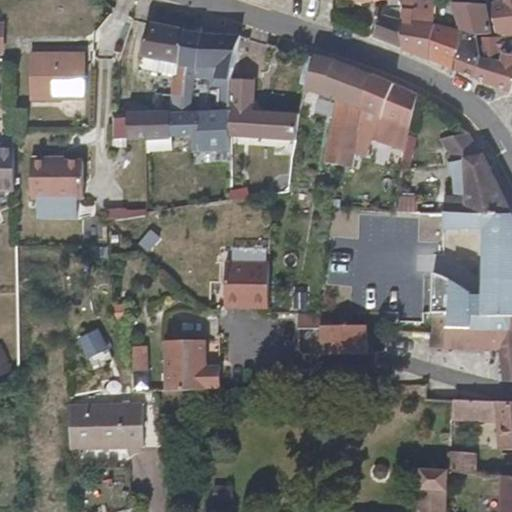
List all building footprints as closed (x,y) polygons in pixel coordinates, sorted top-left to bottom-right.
[(390,0),(356,0),(357,1),(358,8),(364,8),(364,5),(391,0),(390,0)] [(511,1),(488,8),(481,8),(482,28),(468,27),(469,45),(472,73),(509,88),(511,78),(511,55),(502,53),(503,33),(511,32),(511,1)] [(449,6),(436,5),(435,18),(437,18),(448,20),(449,6)] [(377,15),(371,36),(396,45),(397,7),(376,7),(373,13),(377,15)] [(416,7),(397,7),(396,45),(430,58),(437,18),(435,18),(416,14),(416,7)] [(481,8),(480,8),(467,7),(464,26),(468,27),(482,28),(481,8)] [(437,18),(430,58),(472,73),(469,45),(455,40),(460,22),(448,20),(437,18)] [(160,71),(167,40),(148,35),(143,63),(142,67),(160,71)] [(177,75),(184,44),(167,40),(160,71),(177,75)] [(237,55),(240,48),(184,44),(177,75),(176,90),(193,90),(194,76),(218,77),(216,123),(192,123),(175,122),(167,122),(167,148),(187,148),(231,147),(232,119),(237,55)] [(81,105),(82,63),(29,62),(29,104),(81,105)] [(353,177),(358,145),(366,86),(328,69),(312,65),(302,97),(333,108),(324,175),(337,176),(353,177)] [(404,119),(406,105),(366,86),(358,145),(367,146),(372,128),(377,129),(378,121),(386,122),(387,116),(404,119)] [(193,90),(176,90),(175,122),(192,123),(193,90)] [(295,149),(299,123),(232,119),(231,147),(295,149)] [(167,122),(125,122),(125,149),(144,148),(167,148),(167,122)] [(400,175),(409,135),(392,132),(386,156),(396,157),(393,173),(400,175)] [(442,140),(456,163),(465,161),(465,158),(484,154),(472,134),(442,140)] [(0,190),(19,190),(18,148),(0,148),(0,190)] [(448,214),(511,215),(511,207),(484,154),(465,158),(465,161),(466,197),(449,197),(448,214)] [(293,163),(292,173),(320,175),(319,165),(293,163)] [(88,213),(87,176),(69,175),(69,172),(37,171),(36,213),(88,213)] [(294,202),(311,203),(312,176),(295,176),(294,202)] [(409,223),(418,178),(399,180),(389,223),(409,223)] [(192,207),(193,185),(158,184),(157,206),(192,207)] [(452,331),(511,332),(511,215),(448,214),(448,230),(489,230),(487,316),(452,315),(452,331)] [(452,266),(439,266),(438,282),(453,282),(452,266)] [(220,317),(266,318),(267,276),(220,276),(220,317)] [(298,313),(298,331),(321,331),(321,356),(371,356),(371,327),(327,326),(327,314),(298,313)] [(505,385),(511,384),(511,332),(452,331),(452,315),(432,314),(433,335),(427,335),(427,350),(449,349),(449,351),(501,353),(505,385)] [(411,322),(379,323),(379,341),(390,341),(390,335),(410,335),(411,322)] [(165,348),(166,398),(206,398),(205,392),(216,392),(217,373),(205,372),(205,348),(165,348)] [(333,421),(332,410),(320,410),(320,421),(333,421)] [(498,459),(511,458),(511,412),(448,412),(447,432),(496,431),(498,459)] [(129,415),(66,416),(67,460),(125,458),(125,429),(129,415)] [(139,415),(129,415),(125,429),(125,458),(140,457),(139,415)] [(161,448),(161,427),(144,428),(145,448),(161,448)] [(445,481),(472,483),(474,455),(446,453),(445,481)] [(511,511),(511,486),(472,483),(445,481),(419,479),(417,511),(444,511),(445,502),(504,505),(503,511),(511,511)]
